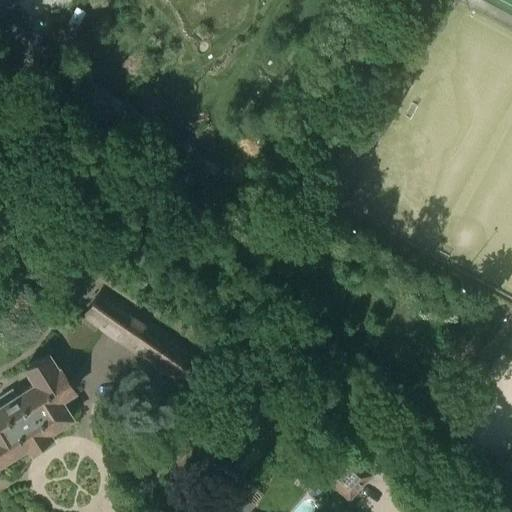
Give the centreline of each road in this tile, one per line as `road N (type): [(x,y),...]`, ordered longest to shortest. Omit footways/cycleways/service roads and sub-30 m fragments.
road 1 (residential): [(0,49),(511,490)]
road 2 (unknown): [(196,511),(305,389),(337,396),(469,511)]
road 3 (unknown): [(39,461),(73,445),(96,457),(104,482),(93,504),(98,511)]
